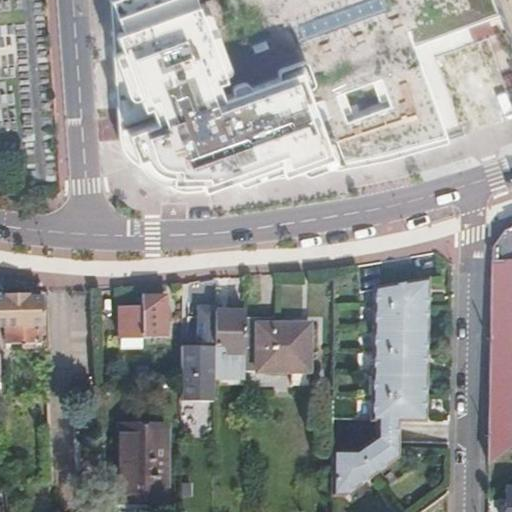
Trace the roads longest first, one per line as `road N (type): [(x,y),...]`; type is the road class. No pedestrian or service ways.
road 1 (tertiary): [(473,183),(253,228),(89,234)]
road 2 (residential): [(473,183),(463,511)]
road 3 (residential): [(89,234),(75,0)]
